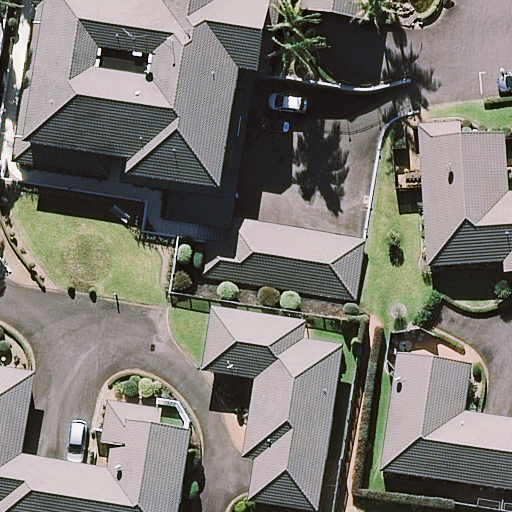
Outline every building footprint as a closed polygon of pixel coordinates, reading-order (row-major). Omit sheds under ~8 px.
[(36,0),(10,161),(223,196),(242,75),(269,80),(281,7),(290,8),(291,1),(303,3),(303,0),(36,0)] [(373,0),(305,0),(304,16),(370,24),(373,0)] [(511,196),(508,196),(505,134),(422,139),(430,268),(504,264),(505,274),(511,273),(511,196)] [(365,243),(246,225),(244,238),(232,234),(208,245),(203,277),(356,301),(365,243)] [(305,326),(215,313),(207,373),(258,380),(248,453),(258,454),(251,503),(311,511),(319,511),(343,351),(303,345),(305,326)] [(472,366),(400,356),(384,473),(511,491),(511,422),(465,415),(472,366)] [(35,376),(0,370),(0,511),(179,511),(194,419),(112,406),(101,471),(22,459),(35,376)]
